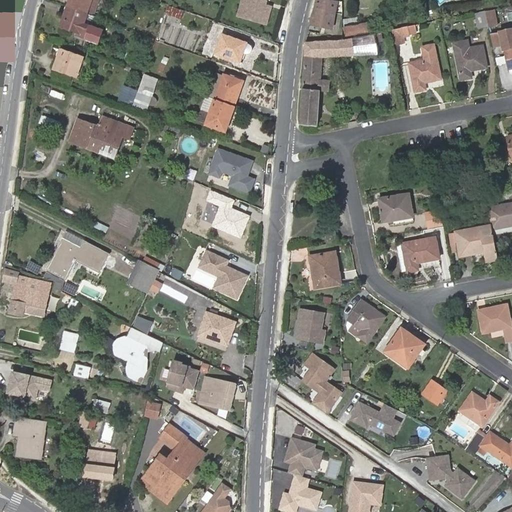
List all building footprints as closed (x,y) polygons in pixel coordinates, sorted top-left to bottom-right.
[(68,0),(67,7),(87,14),(93,16),(98,0),(68,0)] [(247,0),(247,4),(241,2),(237,17),(266,25),(271,6),(265,4),(265,0),(247,0)] [(315,0),(310,25),(318,27),(321,11),(335,13),(337,1),(330,0),(315,0)] [(90,26),(93,16),(87,14),(67,7),(60,26),(76,32),(75,36),(97,44),(102,30),(90,26)] [(180,20),(183,12),(169,7),(166,15),(180,20)] [(321,11),(318,27),(332,30),(335,13),(321,11)] [(498,26),(495,11),(485,13),(488,28),(498,26)] [(488,28),(485,13),(475,15),(478,30),(488,28)] [(416,24),(392,30),(396,45),(406,43),(405,38),(410,36),(410,35),(418,33),(416,24)] [(368,34),(366,25),(344,30),(346,39),(368,34)] [(504,51),(508,71),(511,69),(511,27),(499,30),(503,51),(504,51)] [(490,34),(493,47),(501,46),(498,32),(490,34)] [(374,34),(351,39),(354,56),(376,55),(374,34)] [(251,50),(251,47),(250,45),(246,43),(222,35),(215,54),(239,62),(244,64),(247,54),(248,54),(250,53),(251,51),(251,50)] [(153,40),(146,37),(143,46),(150,49),(153,40)] [(305,43),(300,123),(316,125),(319,91),(328,92),(328,82),(319,81),(321,57),(354,56),(351,39),(344,40),(306,43),(305,43)] [(469,49),(467,41),(454,44),(461,81),(471,79),(469,71),(487,68),(482,47),(469,49)] [(408,62),(415,93),(428,90),(426,83),(443,80),(436,43),(421,46),(424,59),(408,62)] [(83,58),(59,50),(53,69),(76,77),(83,58)] [(162,73),(167,60),(162,58),(157,71),(162,73)] [(138,91),(132,108),(146,113),(152,96),(142,93),(145,85),(155,89),(158,79),(144,74),(138,91)] [(215,74),(207,97),(215,99),(223,77),(215,74)] [(215,99),(233,106),(242,81),(224,74),(223,77),(215,99)] [(477,82),(478,85),(488,83),(487,77),(479,79),(477,82)] [(145,85),(142,93),(152,96),(155,89),(145,85)] [(122,92),(132,96),(135,90),(124,86),(122,92)] [(134,97),(132,96),(122,92),(118,101),(131,106),(134,97)] [(224,132),(233,106),(215,99),(205,125),(224,132)] [(77,119),(69,141),(114,158),(122,136),(128,139),(133,128),(103,117),(99,127),(77,119)] [(181,130),(167,125),(164,132),(179,137),(181,130)] [(249,162),(217,150),(208,175),(220,180),(222,172),(233,176),(229,186),(248,193),(253,181),(244,177),(249,162)] [(234,200),(210,190),(205,201),(219,207),(211,227),(241,239),(250,216),(231,208),(234,200)] [(412,218),(408,194),(378,200),(382,224),(412,218)] [(511,201),(488,206),(493,230),(511,226),(511,201)] [(438,209),(425,212),(429,230),(442,227),(438,209)] [(454,231),(459,258),(484,253),(486,263),(498,261),(491,224),(454,231)] [(335,241),(334,232),(324,234),(326,243),(335,241)] [(448,233),(452,253),(458,252),(454,232),(448,233)] [(66,233),(47,270),(65,279),(75,260),(98,273),(108,254),(66,233)] [(431,261),(438,260),(434,240),(401,246),(401,247),(406,272),(406,273),(417,271),(416,264),(431,261)] [(406,272),(401,247),(396,247),(402,273),(406,272)] [(227,262),(206,253),(199,267),(219,276),(213,288),(235,298),(245,277),(224,267),(227,262)] [(340,285),(335,253),(309,258),(314,289),(340,285)] [(146,264),(156,269),(158,265),(145,258),(143,262),(146,264)] [(143,262),(137,260),(126,284),(134,288),(146,264),(143,262)] [(154,279),(158,271),(156,269),(146,264),(134,288),(147,294),(148,292),(154,279)] [(46,302),(49,283),(18,278),(19,274),(4,270),(0,287),(15,291),(10,312),(22,315),(23,312),(43,316),(44,309),(53,311),(55,304),(46,302)] [(47,270),(43,278),(63,283),(65,279),(47,270)] [(159,281),(154,279),(148,292),(152,294),(159,281)] [(368,345),(388,317),(362,298),(346,320),(352,324),(348,331),(368,345)] [(63,317),(70,304),(68,303),(61,315),(63,317)] [(511,320),(508,303),(477,310),(483,335),(504,330),(506,343),(511,342),(511,320)] [(322,344),(324,332),(320,331),(323,314),(300,310),(298,319),(300,320),(300,322),(297,339),(299,340),(314,342),(322,344)] [(228,330),(232,331),(235,322),(206,312),(198,336),(223,345),(228,330)] [(138,317),(133,329),(147,335),(152,323),(138,317)] [(402,326),(383,353),(409,370),(427,343),(402,326)] [(133,329),(132,328),(128,337),(119,339),(117,341),(116,342),(115,343),(114,344),(113,346),(114,347),(114,351),(115,353),(117,355),(119,358),(125,361),(125,370),(128,376),(130,377),(131,378),(132,378),(134,378),(136,378),(139,377),(141,375),(144,373),(145,370),(146,368),(146,365),(146,363),(146,362),(146,360),(144,356),(143,353),(145,351),(143,350),(144,346),(146,345),(147,345),(159,350),(162,343),(147,335),(133,329)] [(227,346),(232,331),(228,330),(223,345),(227,346)] [(65,331),(61,349),(73,352),(77,334),(65,331)] [(107,336),(103,346),(114,347),(113,346),(114,344),(115,343),(116,342),(117,341),(107,336)] [(312,352),(314,342),(299,340),(298,350),(312,352)] [(332,345),(331,354),(339,355),(340,347),(332,345)] [(336,369),(313,352),(303,364),(310,369),(301,381),(318,393),(311,402),(329,414),(344,392),(328,381),(336,369)] [(181,363),(173,361),(165,386),(181,391),(183,385),(193,388),(198,371),(189,369),(190,367),(181,364),(181,363)] [(75,364),(72,375),(85,379),(88,367),(75,364)] [(343,371),(344,383),(351,382),(350,370),(343,371)] [(52,380),(11,371),(6,392),(35,399),(38,388),(49,391),(52,380)] [(132,378),(131,378),(141,384),(144,373),(141,375),(139,377),(136,378),(134,378),(132,378)] [(201,396),(199,403),(230,409),(235,384),(205,377),(201,396)] [(433,379),(422,393),(438,405),(449,391),(433,379)] [(480,427),(498,403),(489,397),(485,403),(471,394),(459,412),(470,419),(477,425),(480,427)] [(161,403),(148,400),(144,415),(157,418),(161,403)] [(380,411),(359,400),(350,419),(373,431),(375,427),(395,437),(402,422),(394,418),(396,416),(397,416),(399,411),(384,403),(380,411)] [(100,402),(94,401),(92,410),(106,413),(108,404),(100,402)] [(397,417),(405,420),(408,412),(401,409),(397,417)] [(83,411),(79,426),(87,427),(90,415),(90,413),(83,411)] [(96,417),(90,415),(87,427),(93,429),(94,426),(96,417)] [(102,418),(96,417),(94,426),(100,427),(102,418)] [(45,421),(18,418),(16,437),(21,438),(18,456),(40,460),(45,421)] [(477,425),(470,419),(465,425),(473,431),(477,425)] [(183,472),(187,475),(204,454),(185,439),(186,438),(169,425),(159,438),(174,450),(167,460),(161,456),(142,478),(165,496),(183,472)] [(509,447),(490,433),(485,439),(480,447),(486,451),(511,468),(511,466),(511,443),(509,447)] [(478,434),(466,451),(473,457),(476,452),(480,447),(485,439),(478,434)] [(314,445),(291,439),(284,462),(291,464),(289,473),(295,475),(289,496),(283,494),(279,510),(286,511),(295,511),(297,505),(315,510),(320,494),(305,489),(308,479),(302,477),(304,468),(316,471),(321,453),(313,450),(314,445)] [(480,447),(476,452),(482,457),(486,451),(480,447)] [(115,454),(89,450),(85,477),(111,480),(115,454)] [(449,455),(426,457),(429,482),(446,479),(448,480),(443,487),(462,501),(477,482),(459,467),(454,472),(452,471),(449,455)] [(166,504),(187,475),(183,472),(165,496),(142,478),(139,483),(166,504)] [(383,484),(353,481),(349,511),(369,511),(370,504),(381,505),(383,484)] [(229,489),(221,484),(201,511),(226,511),(229,509),(228,501),(223,498),(229,489)]
